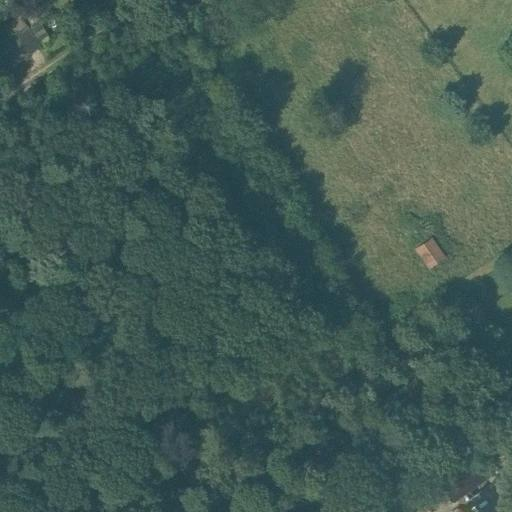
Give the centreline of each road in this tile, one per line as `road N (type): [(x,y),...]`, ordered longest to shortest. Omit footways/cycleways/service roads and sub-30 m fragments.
road 1 (unclassified): [(231,511),(115,422),(0,376)]
road 2 (unknown): [(0,91),(137,0)]
